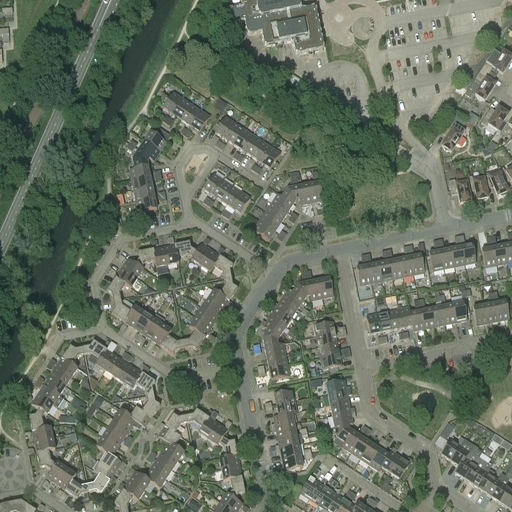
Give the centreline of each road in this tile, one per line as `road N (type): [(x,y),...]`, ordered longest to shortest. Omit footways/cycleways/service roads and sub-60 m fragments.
road 1 (secondary): [(0,254),(111,0)]
road 2 (residential): [(99,328),(91,284),(121,240),(188,221)]
road 3 (residential): [(240,368),(174,377),(99,328)]
road 4 (residential): [(436,492),(433,454),(375,417),(363,371)]
road 5 (residential): [(264,511),(240,368)]
road 6 (residential): [(363,371),(339,249)]
